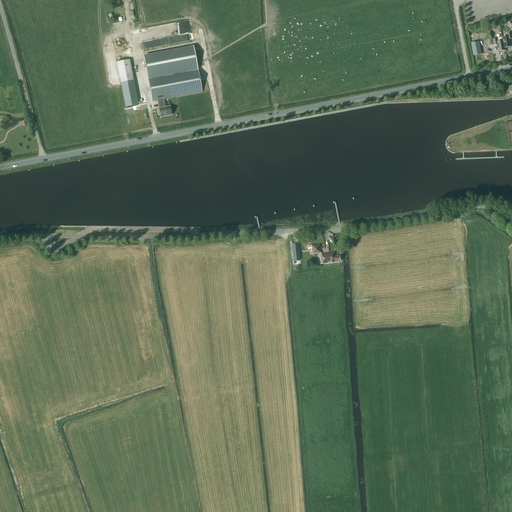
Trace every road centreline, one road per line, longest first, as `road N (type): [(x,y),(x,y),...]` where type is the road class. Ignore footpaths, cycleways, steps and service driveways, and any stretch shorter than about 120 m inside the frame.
road 1 (tertiary): [(0,166),(511,69)]
road 2 (unclassified): [(0,237),(280,231),(474,206),(511,220)]
